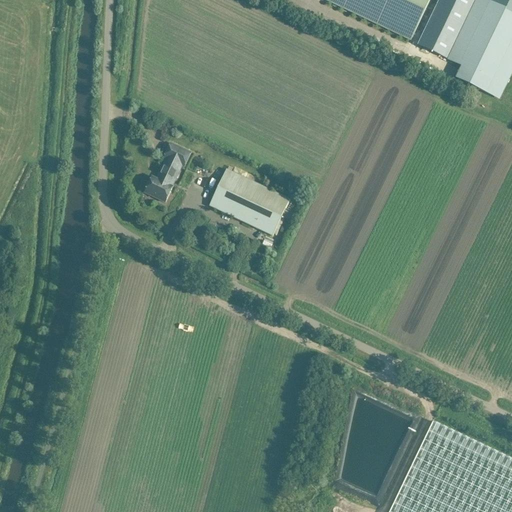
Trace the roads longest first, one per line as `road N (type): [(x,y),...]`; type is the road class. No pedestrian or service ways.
road 1 (unclassified): [(511,418),(115,228),(102,199),(109,0)]
road 2 (track): [(0,442),(43,297),(65,0)]
road 3 (unknown): [(301,0),(428,53)]
